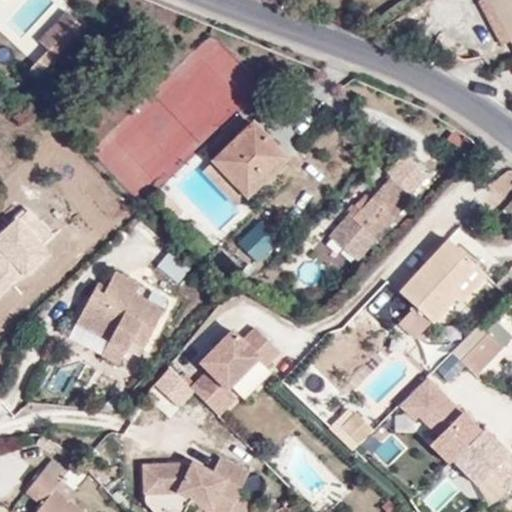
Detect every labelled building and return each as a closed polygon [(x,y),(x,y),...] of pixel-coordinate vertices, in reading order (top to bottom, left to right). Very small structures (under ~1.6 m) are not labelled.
[(511,0),(490,0),(492,3),(511,43),(511,0)] [(492,3),(482,9),(502,47),(511,43),(492,3)] [(40,41),(52,56),(33,72),(42,82),(93,41),(72,15),(40,41)] [(247,195),(286,157),(253,124),(215,162),(247,195)] [(355,221),(374,239),(413,195),(410,193),(417,186),(405,176),(399,183),(393,178),(355,221)] [(155,199),(175,220),(184,211),(171,198),(169,200),(162,192),(155,199)] [(267,228),(242,240),(252,261),(278,250),(267,228)] [(442,235),(420,259),(426,264),(448,241),(442,235)] [(460,305),(486,275),(448,241),(426,264),(400,292),(413,305),(431,322),(452,298),(460,305)] [(78,322),(111,339),(130,348),(136,337),(147,342),(164,308),(135,293),(140,282),(116,270),(105,292),(96,287),(78,322)] [(396,323),(414,340),(431,322),(413,305),(396,323)] [(236,397),(227,388),(260,356),(266,363),(278,351),(258,330),(247,341),(238,332),(189,379),(220,412),(236,397)] [(461,360),(475,376),(502,348),(487,335),(461,360)] [(104,353),(123,363),(130,348),(111,339),(104,353)] [(422,422),(429,430),(444,414),(437,408),(422,422)] [(344,429),(356,442),(370,429),(356,416),(344,429)] [(176,491),(197,503),(195,506),(204,511),(213,511),(238,471),(211,456),(205,468),(202,473),(181,460),(171,455),(133,456),(134,480),(146,479),(147,484),(164,483),(176,491)] [(205,468),(184,455),(181,460),(202,473),(205,468)] [(25,494),(40,506),(36,511),(83,511),(55,489),(58,484),(44,471),(25,494)] [(171,501),(189,511),(191,511),(195,506),(197,503),(176,491),(171,501)]
